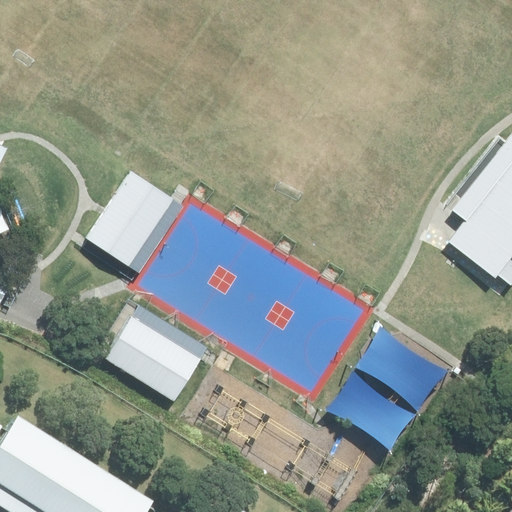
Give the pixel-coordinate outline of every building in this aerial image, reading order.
[(511,149),(450,238),(491,279),(511,250),(511,149)] [(122,172),(84,235),(123,266),(168,197),(122,172)] [(0,300),(13,272),(0,265),(0,300)] [(96,358),(170,409),(200,363),(116,311),(96,358)] [(144,511),(10,425),(0,441),(0,511),(144,511)]
